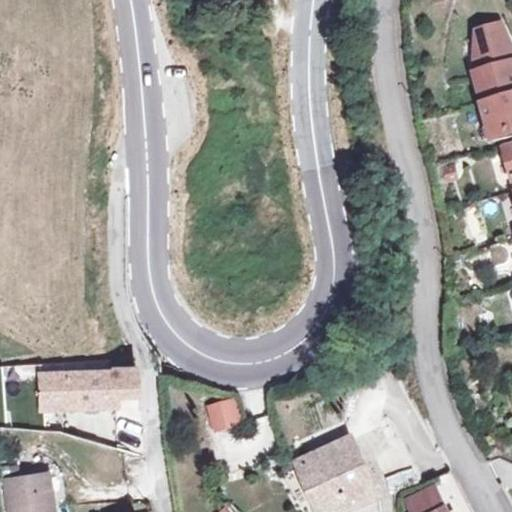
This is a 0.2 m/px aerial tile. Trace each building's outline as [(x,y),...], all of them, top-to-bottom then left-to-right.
[(484,107),(511,98),(511,48),(503,27),(478,34),(476,74),(484,107)] [(511,98),(484,107),(492,141),(511,135),(511,98)] [(511,147),(503,150),(511,181),(511,147)] [(40,377),(42,390),(43,410),(115,406),(114,395),(135,396),(136,366),(110,368),(110,372),(40,377)] [(42,390),(33,391),(31,391),(32,410),(43,410),(42,390)] [(231,403),(207,410),(214,434),(238,427),(231,403)] [(330,449),(352,440),(348,432),(345,424),(323,434),(330,449)] [(349,511),(379,500),(352,440),(330,449),(297,465),(319,511),(349,511)] [(118,473),(118,453),(95,453),(95,473),(118,473)] [(53,511),(47,474),(43,475),(49,511),(53,511)] [(9,511),(49,511),(43,475),(5,481),(9,511)] [(413,511),(441,511),(446,510),(437,489),(409,502),(413,511)]
